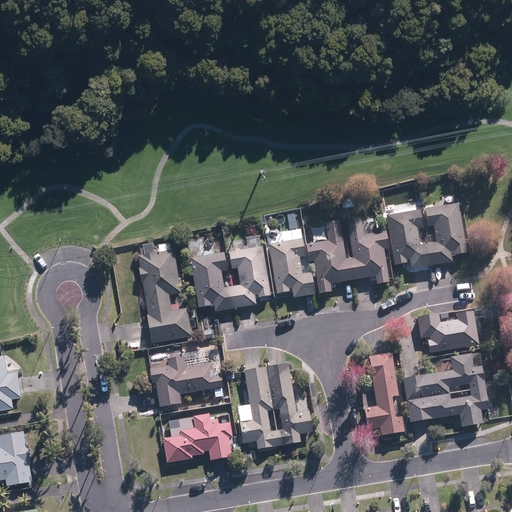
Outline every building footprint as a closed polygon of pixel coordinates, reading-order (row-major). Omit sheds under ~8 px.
[(354,199),(341,201),(342,209),(356,207),(354,199)] [(458,204),(387,216),(395,265),(466,253),(458,204)] [(352,257),(350,258),(345,258),(340,221),(325,223),(326,226),(309,229),(311,244),(306,245),(308,262),(314,261),(319,293),(332,291),(331,283),(353,280),(376,276),(377,284),(388,283),(383,248),(389,248),(386,231),(371,233),(370,220),(362,221),(361,215),(347,217),(352,257)] [(283,231),(267,233),(276,294),(292,292),(293,297),(315,294),(312,273),(302,274),(299,256),(306,255),(304,239),(285,242),(283,231)] [(240,285),(233,286),(224,287),(222,271),(227,270),(224,252),(210,255),(207,239),(189,242),(199,308),(214,305),(215,310),(236,307),(257,304),(256,298),(271,295),(261,234),(243,237),(245,249),(229,251),(232,270),(238,269),(240,285)] [(141,257),(139,257),(141,267),(139,268),(141,283),(143,282),(149,315),(147,315),(151,343),(192,336),(188,307),(172,310),(169,296),(181,294),(174,250),(166,252),(164,241),(139,245),(141,257)] [(421,322),(427,354),(479,345),(473,313),(421,322)] [(404,431),(391,353),(368,357),(376,406),(364,408),(367,429),(380,427),(381,434),(404,431)] [(168,366),(150,368),(152,383),(156,383),(159,407),(182,404),(181,394),(214,390),(215,396),(224,395),(221,373),(214,373),(213,364),(200,365),(199,358),(186,360),(185,355),(167,357),(168,366)] [(411,421),(461,413),(464,427),(482,424),(480,410),(489,408),(482,366),(472,368),(470,355),(452,358),(454,371),(404,379),(411,421)] [(5,356),(0,356),(0,410),(14,409),(12,400),(22,398),(18,370),(7,371),(5,356)] [(288,363),(266,367),(244,371),(249,404),(237,406),(243,443),(257,441),(258,449),(279,445),(301,441),(299,433),(313,430),(309,409),(296,412),(288,363)] [(210,460),(232,457),(230,437),(233,436),(231,422),(213,424),(212,414),(168,419),(170,437),(164,438),(167,462),(193,459),(193,455),(204,454),(204,451),(209,450),(210,460)] [(0,479),(6,479),(7,486),(32,482),(29,464),(33,463),(29,441),(25,442),(23,432),(0,435),(0,442),(1,447),(0,447),(0,479)]
